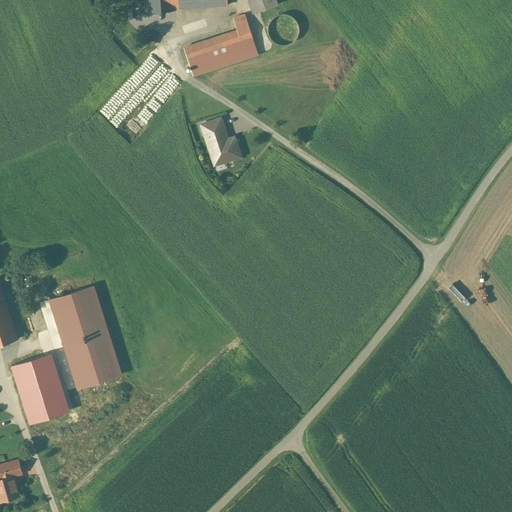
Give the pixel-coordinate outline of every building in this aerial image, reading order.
[(145,0),(146,10),(158,9),(175,8),(174,0),(145,0)] [(226,0),(174,0),(175,8),(227,5),(226,0)] [(275,0),(248,0),(252,12),(277,5),(275,0)] [(158,9),(146,10),(147,22),(158,21),(158,9)] [(237,30),(183,47),(192,75),(258,54),(244,14),(233,18),(237,30)] [(290,16),(287,15),(285,14),(282,14),(279,15),(277,15),(275,16),(273,18),(271,19),(270,21),(269,23),(268,25),(267,27),(267,28),(267,30),(267,32),(267,33),(268,35),(268,36),(269,38),(270,39),(271,41),(274,42),(276,44),(278,45),(281,45),(284,46),(287,45),(290,44),(292,43),(294,42),(295,40),(296,39),(298,37),(299,35),(300,33),(300,32),(300,30),(300,28),(299,26),(298,24),(297,22),(295,19),(293,17),(290,16)] [(157,35),(149,36),(150,45),(157,44),(157,35)] [(125,84),(100,109),(109,118),(135,93),(125,84)] [(220,118),(201,124),(204,132),(223,126),(220,118)] [(223,126),(204,132),(214,164),(240,156),(234,136),(221,141),(217,129),(224,127),(223,126)] [(0,284),(0,343),(17,338),(0,284)] [(120,374),(93,286),(50,299),(78,387),(120,374)] [(69,411),(51,352),(12,364),(30,423),(69,411)] [(55,425),(59,435),(68,431),(70,438),(76,436),(70,420),(55,425)] [(59,435),(46,439),(56,465),(77,457),(70,438),(68,431),(59,435)] [(0,463),(0,477),(13,474),(13,475),(21,472),(18,459),(0,463)] [(0,477),(0,500),(18,495),(13,475),(13,474),(0,477)]
